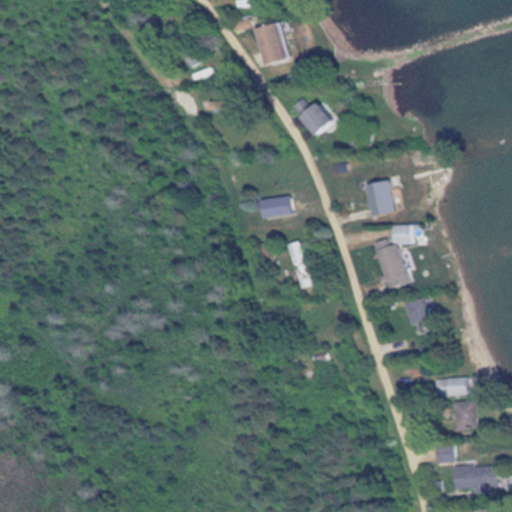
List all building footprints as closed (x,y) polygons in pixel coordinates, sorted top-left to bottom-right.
[(305,58),(295,21),(273,27),(283,64),(305,58)] [(314,111),(324,136),(348,126),(337,102),(314,111)] [(389,241),(402,288),(425,282),(414,241),(412,242),(412,243),(403,245),(401,237),(389,241)] [(326,285),(314,240),(301,243),(313,288),(326,285)] [(441,323),(437,298),(417,301),(421,326),(441,323)] [(483,377),(445,377),(445,395),(483,395),(483,377)] [(463,400),(463,429),(484,429),(484,400),(463,400)] [(510,490),(510,465),(448,466),(449,491),(510,490)]
